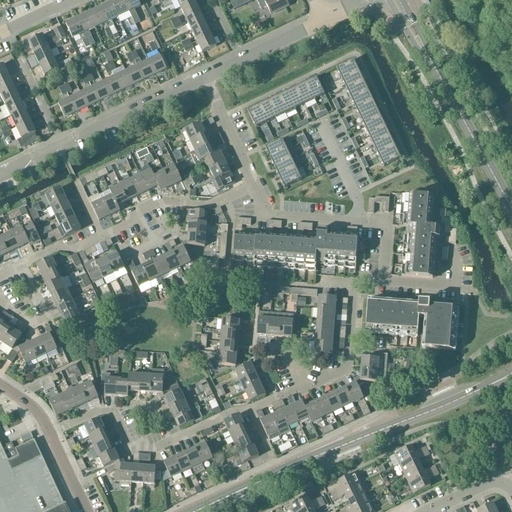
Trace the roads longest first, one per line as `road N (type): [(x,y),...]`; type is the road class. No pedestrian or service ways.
road 1 (residential): [(60,428),(110,409),(130,449),(152,451),(251,409)]
road 2 (residential): [(0,176),(204,77)]
road 3 (residential): [(382,284),(387,225),(266,214),(251,183)]
road 4 (tertiary): [(304,461),(498,381)]
road 5 (secondary): [(511,209),(430,60)]
road 6 (residential): [(204,77),(323,18)]
